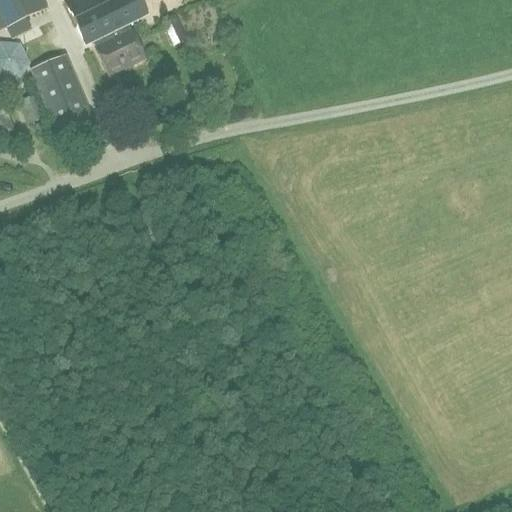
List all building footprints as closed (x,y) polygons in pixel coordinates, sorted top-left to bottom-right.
[(47,9),(43,0),(0,0),(0,16),(11,40),(30,32),(24,20),(47,9)] [(136,0),(71,0),(63,4),(84,48),(146,18),(136,0)] [(188,41),(176,15),(160,22),(173,48),(188,41)] [(145,60),(132,32),(129,33),(127,29),(97,45),(99,47),(98,47),(98,48),(95,50),(109,78),(145,60)] [(19,46),(0,45),(0,83),(18,84),(29,65),(19,46)] [(71,65),(36,76),(59,151),(94,141),(71,65)] [(0,102),(0,150),(17,143),(0,102)]
